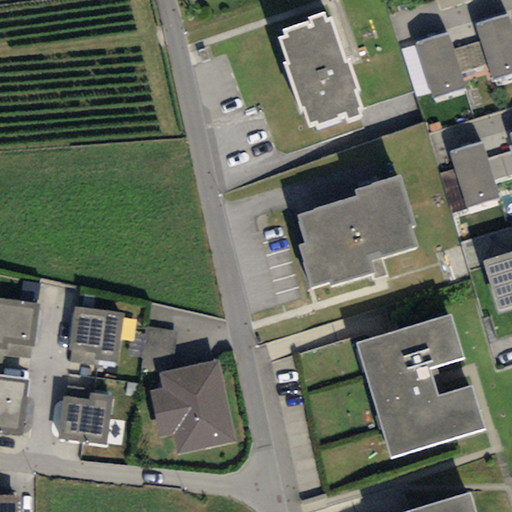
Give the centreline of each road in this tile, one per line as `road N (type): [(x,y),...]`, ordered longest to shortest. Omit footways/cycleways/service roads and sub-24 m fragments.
road 1 (residential): [(269,493),(165,0)]
road 2 (residential): [(0,457),(269,493)]
road 3 (unknown): [(242,362),(436,306)]
